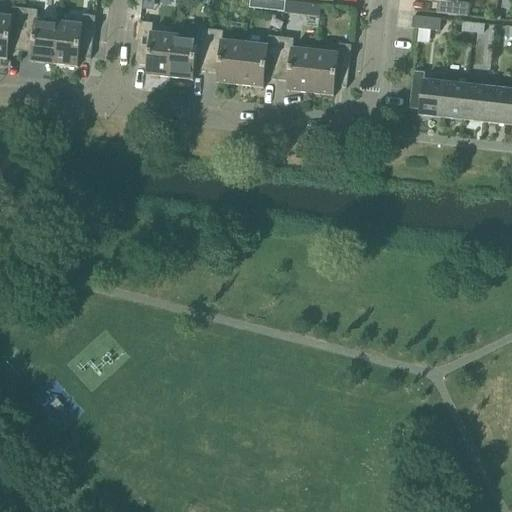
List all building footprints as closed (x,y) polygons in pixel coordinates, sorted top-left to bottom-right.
[(251,0),(250,11),(264,12),(265,0),(251,0)] [(457,0),(424,0),(439,2),(437,13),(468,17),(470,4),(457,3),(457,0)] [(511,0),(503,0),(503,8),(511,9),(511,0)] [(297,14),(298,3),(287,2),(286,13),(297,14)] [(10,51),(21,52),(26,9),(13,8),(12,18),(0,16),(0,59),(9,60),(10,51)] [(32,63),(55,65),(60,23),(38,20),(39,11),(26,9),(21,52),(33,53),(32,63)] [(60,23),(55,65),(79,68),(80,59),(92,60),(97,17),(84,16),(83,25),(60,23)] [(413,29),(441,32),(442,20),(414,17),(413,29)] [(147,76),(171,79),(176,36),(153,34),(154,24),(141,22),(136,65),(148,66),(147,76)] [(463,31),(474,32),(475,23),(464,22),(463,31)] [(475,23),(474,32),(484,33),(485,25),(475,23)] [(196,72),(207,73),(212,30),(199,29),(198,39),(176,36),(171,79),(194,81),(196,72)] [(217,84),(241,86),(246,44),(223,41),(225,32),(212,30),(207,73),(219,74),(217,84)] [(266,79),(277,81),(282,38),(269,37),(268,46),(246,44),(241,86),(265,89),(266,79)] [(288,92),(311,94),(316,52),(294,49),(295,39),(282,38),(277,81),(289,82),(288,92)] [(316,52),(311,94),(335,97),(336,87),(348,89),(353,46),(340,44),(339,54),(316,52)] [(420,116),(442,118),(446,84),(425,81),(426,73),(415,72),(411,109),(421,110),(420,116)] [(442,118),(464,121),(469,78),(447,76),(446,84),(442,118)] [(464,121),(485,123),(489,88),(490,80),(469,78),(464,121)] [(485,123),(507,126),(511,91),(489,88),(485,123)]
